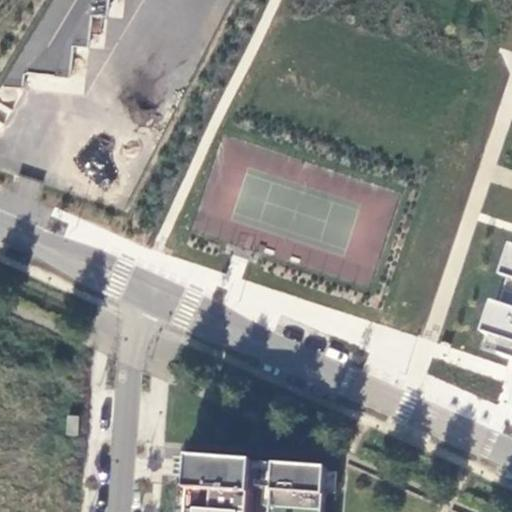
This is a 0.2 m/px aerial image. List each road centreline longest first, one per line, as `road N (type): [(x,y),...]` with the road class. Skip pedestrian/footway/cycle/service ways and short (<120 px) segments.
road 1 (tertiary): [(511,453),(151,292)]
road 2 (residential): [(151,292),(132,360),(120,511)]
road 3 (tertiary): [(151,292),(0,225)]
